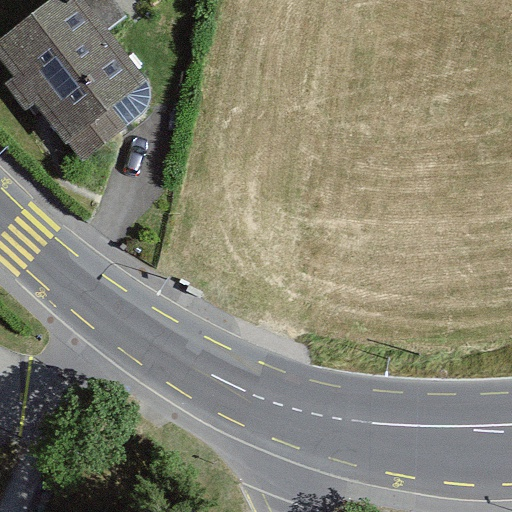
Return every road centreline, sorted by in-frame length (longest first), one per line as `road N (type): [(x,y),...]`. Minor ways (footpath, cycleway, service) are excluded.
road 1 (secondary): [(272,401),(411,437),(511,441)]
road 2 (residential): [(13,511),(108,310)]
road 3 (secondary): [(108,310),(199,368),(272,401)]
road 4 (secondary): [(0,216),(108,310)]
